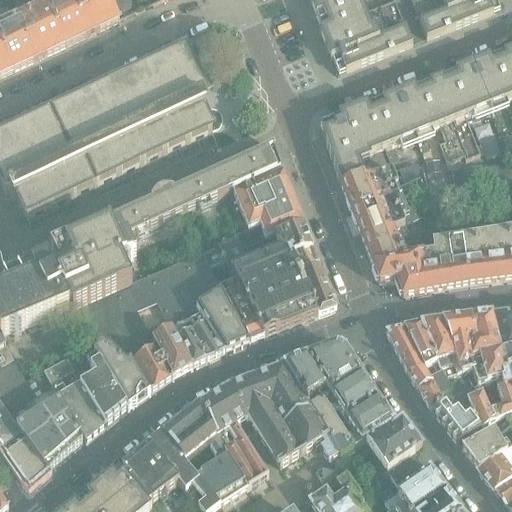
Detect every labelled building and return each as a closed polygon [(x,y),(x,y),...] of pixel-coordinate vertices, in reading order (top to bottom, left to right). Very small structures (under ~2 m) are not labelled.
[(120,24),(108,0),(60,0),(45,7),(65,50),(120,24)] [(137,16),(129,0),(116,0),(115,1),(125,22),(137,16)] [(364,17),(356,0),(321,0),(310,4),(311,6),(310,6),(310,7),(311,7),(316,19),(315,19),(315,21),(322,18),(328,32),(349,23),(353,35),(356,34),(358,38),(372,32),(377,45),(404,33),(393,6),(364,17)] [(408,0),(418,27),(446,17),(441,4),(452,0),(408,0)] [(452,0),(441,4),(446,17),(487,2),(490,0),(452,0)] [(426,44),(493,17),(487,2),(446,17),(418,27),(426,44)] [(65,50),(45,7),(0,28),(0,44),(14,74),(65,50)] [(377,45),(372,32),(358,38),(356,34),(353,35),(349,23),(328,32),(319,35),(319,37),(320,36),(325,48),(324,49),(324,50),(326,49),(327,54),(326,54),(327,55),(328,55),(331,62),(329,63),(330,64),(339,61),(377,45)] [(345,76),(412,49),(404,33),(377,45),(339,61),(345,76)] [(0,80),(14,74),(0,44),(0,80)] [(511,56),(505,59),(505,58),(503,59),(505,63),(491,69),(489,62),(487,63),(488,64),(476,69),(475,67),(474,68),(474,69),(472,70),(489,113),(511,104),(511,105),(511,120),(511,121),(511,122),(511,56)] [(26,222),(212,135),(202,114),(205,113),(202,105),(206,103),(202,94),(189,67),(185,58),(109,93),(0,144),(0,185),(2,189),(1,189),(5,198),(10,196),(13,203),(17,202),(26,222)] [(489,113),(472,70),(470,71),(469,70),(468,70),(468,71),(457,76),(456,75),(455,76),(457,82),(444,88),(442,83),(440,84),(440,85),(431,89),(431,87),(429,88),(431,93),(417,98),(414,92),(413,92),(413,93),(402,98),(401,97),(400,97),(400,99),(398,100),(415,143),(438,134),(444,148),(437,150),(445,168),(462,162),(463,166),(478,160),(464,123),(489,113)] [(384,155),(415,143),(398,100),(396,100),(396,99),(394,100),(395,101),(383,106),(383,104),(381,105),(384,112),(370,117),(367,108),(365,109),(366,110),(354,115),(353,113),(352,114),(353,115),(348,117),(348,116),(347,116),(347,117),(340,120),(339,119),(338,120),(341,128),(322,136),(340,190),(340,189),(340,191),(363,184),(392,175),(384,155)] [(281,174),(273,152),(214,178),(224,200),(233,196),(281,175),(281,174)] [(481,169),(452,174),(452,175),(454,190),(464,189),(464,191),(473,189),(473,188),(507,182),(508,186),(508,187),(483,191),(487,216),(481,217),(483,230),(481,231),(482,239),(462,242),(468,290),(469,290),(511,285),(511,168),(511,165),(505,166),(482,170),(481,169)] [(363,184),(340,191),(352,220),(408,199),(427,191),(424,179),(422,174),(417,168),(398,173),(404,187),(396,191),(395,187),(390,175),(363,184)] [(303,227),(290,194),(282,175),(281,175),(233,196),(248,233),(260,229),(266,243),(274,239),(304,228),(303,227)] [(114,250),(128,244),(224,200),(214,178),(173,197),(172,195),(167,194),(162,195),(160,196),(156,198),(154,200),(151,204),(152,207),(112,224),(107,227),(108,229),(105,230),(114,250)] [(379,288),(396,285),(409,239),(403,224),(404,224),(416,220),(408,199),(352,220),(379,288)] [(154,306),(144,283),(132,288),(122,266),(136,262),(128,244),(114,250),(105,230),(108,229),(107,227),(49,253),(58,273),(51,275),(70,312),(66,315),(91,354),(107,381),(130,366),(153,351),(136,318),(154,306)] [(312,251),(304,228),(274,239),(277,246),(282,244),(289,260),(312,251)] [(409,239),(396,285),(402,301),(468,290),(462,242),(460,242),(458,230),(457,229),(419,235),(409,239)] [(304,295),(289,260),(282,244),(277,246),(278,248),(276,249),(279,255),(247,268),(240,249),(244,247),(241,240),(203,257),(210,272),(225,265),(233,282),(264,342),(318,321),(306,294),(304,295)] [(334,309),(318,268),(316,265),(317,264),(312,251),(289,260),(304,295),(306,294),(318,321),(330,316),(334,309)] [(224,359),(196,306),(219,289),(210,272),(203,257),(144,283),(154,306),(162,321),(191,374),(207,366),(224,359)] [(70,312),(51,275),(47,265),(17,278),(0,284),(0,340),(1,342),(8,339),(66,315),(70,312)] [(264,342),(233,282),(219,289),(249,349),(264,342)] [(249,349),(219,289),(196,306),(224,359),(249,349)] [(191,374),(162,321),(154,306),(136,318),(153,351),(172,385),(191,374)] [(511,317),(490,320),(504,379),(511,394),(511,317)] [(511,394),(504,379),(490,320),(470,323),(476,344),(467,348),(483,389),(486,388),(486,389),(501,385),(502,389),(496,391),(498,394),(497,395),(503,412),(490,415),(495,428),(504,423),(511,419),(511,394)] [(457,382),(466,378),(476,399),(467,404),(482,435),(495,428),(490,415),(478,390),(483,389),(467,348),(476,344),(470,323),(422,330),(446,385),(457,382)] [(446,385),(422,330),(404,333),(426,376),(446,408),(456,404),(451,395),(451,396),(446,385)] [(426,376),(404,333),(402,334),(402,333),(397,334),(397,335),(386,337),(407,379),(411,385),(426,376)] [(0,372),(13,365),(6,352),(1,342),(0,340),(0,372)] [(172,385),(153,351),(130,366),(150,399),(172,385)] [(309,413),(361,381),(345,356),(344,355),(344,354),(335,351),(332,352),(307,362),(283,371),(309,413)] [(127,415),(107,381),(91,354),(64,367),(105,433),(127,415)] [(83,447),(44,378),(26,387),(14,364),(13,365),(0,372),(0,416),(18,436),(46,480),(83,447)] [(150,399),(130,366),(107,381),(127,415),(150,399)] [(105,433),(64,367),(44,378),(83,447),(85,449),(105,433)] [(199,409),(185,420),(184,420),(176,427),(162,439),(184,468),(208,448),(215,460),(190,475),(221,511),(268,481),(265,477),(244,444),(235,430),(248,422),(257,437),(278,469),(279,472),(321,446),(325,453),(322,455),(327,464),(331,465),(338,461),(325,438),(309,413),(283,371),(265,378),(258,380),(232,391),(232,390),(219,397),(199,409)] [(446,408),(426,376),(411,385),(431,415),(446,408)] [(325,438),(377,405),(361,381),(309,413),(325,438)] [(482,435),(467,404),(465,400),(456,404),(446,408),(431,415),(457,449),(458,449),(482,435)] [(366,447),(393,428),(377,405),(325,438),(338,461),(339,462),(340,463),(366,447)] [(46,480),(18,436),(0,416),(0,453),(29,494),(46,480)] [(494,435),(461,454),(477,475),(506,458),(507,457),(511,455),(505,445),(501,447),(496,439),(508,433),(511,439),(511,419),(504,423),(495,428),(498,433),(494,435)] [(427,477),(414,459),(421,454),(401,427),(396,431),(393,428),(366,447),(388,479),(400,496),(427,477)] [(219,511),(221,511),(190,475),(184,468),(162,439),(148,451),(179,489),(197,511),(219,511)] [(179,489),(148,451),(122,473),(151,510),(179,489)] [(511,454),(511,455),(507,457),(506,458),(477,475),(493,496),(505,511),(509,511),(511,510),(511,454)] [(148,511),(151,510),(122,473),(118,476),(73,511),(148,511)] [(456,511),(446,498),(429,476),(427,477),(400,496),(384,508),(386,511),(456,511)] [(363,511),(350,493),(354,490),(346,480),(336,487),(343,497),(333,505),(326,494),(311,504),(307,506),(309,508),(309,507),(312,511),(363,511)]
